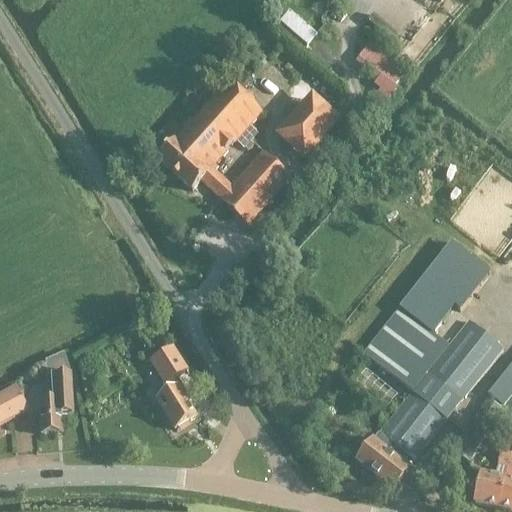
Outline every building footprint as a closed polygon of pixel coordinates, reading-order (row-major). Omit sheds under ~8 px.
[(334,37),(345,24),(331,12),(319,26),(334,37)] [(371,49),(357,67),(378,84),(374,88),(381,93),(375,100),(386,109),(398,93),(396,90),(406,77),(395,69),(397,67),(383,57),(382,58),(371,49)] [(229,86),(157,164),(192,196),(201,186),(251,232),(294,182),(264,156),(233,190),(216,176),(220,172),(217,169),(228,157),(226,155),(233,146),(236,148),(237,146),(246,153),(258,137),(251,131),(263,117),(229,86)] [(306,169),(345,127),(315,100),(277,141),(306,169)] [(375,446),(358,467),(395,495),(412,475),(403,468),(411,459),(417,464),(500,355),(468,328),(449,353),(433,341),(454,313),(461,318),(490,280),(450,250),(362,359),(412,399),(382,437),(375,446)] [(176,434),(192,424),(197,420),(179,391),(183,389),(178,381),(191,372),(176,350),(153,365),(167,387),(164,389),(168,397),(157,404),(176,434)] [(42,438),(59,437),(63,437),(62,419),(74,418),(72,379),(65,358),(47,366),(50,405),(41,406),(42,438)] [(511,400),(511,372),(490,405),(504,413),(511,400)] [(0,429),(10,425),(29,414),(17,391),(0,400),(0,429)] [(472,467),(502,416),(503,414),(488,404),(455,458),(472,467)] [(483,477),(475,509),(487,511),(500,511),(511,467),(511,457),(502,455),(497,481),(483,477)] [(511,511),(511,467),(500,511),(511,511)]
